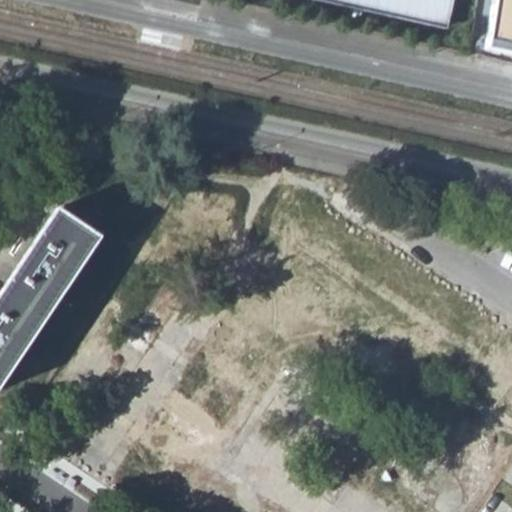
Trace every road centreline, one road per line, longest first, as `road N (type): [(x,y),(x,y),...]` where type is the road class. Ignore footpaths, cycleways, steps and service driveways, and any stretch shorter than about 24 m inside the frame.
road 1 (primary): [(0,72),(511,187)]
road 2 (primary): [(511,95),(84,0)]
road 3 (residential): [(442,511),(511,393)]
